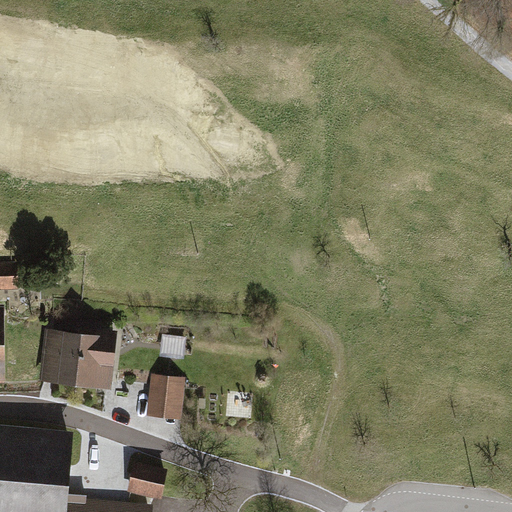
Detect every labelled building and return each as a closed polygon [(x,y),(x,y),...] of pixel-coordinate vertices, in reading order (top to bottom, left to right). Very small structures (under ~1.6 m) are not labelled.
[(0,265),(0,284),(17,284),(16,265),(0,265)] [(50,333),(45,376),(106,383),(112,334),(100,332),(99,339),(50,333)] [(160,334),(157,353),(181,356),(183,337),(160,334)] [(178,416),(183,379),(155,376),(150,413),(178,416)] [(69,437),(0,430),(0,511),(148,511),(149,508),(86,503),(86,496),(64,494),(69,437)] [(164,471),(137,465),(131,488),(159,495),(164,471)]
